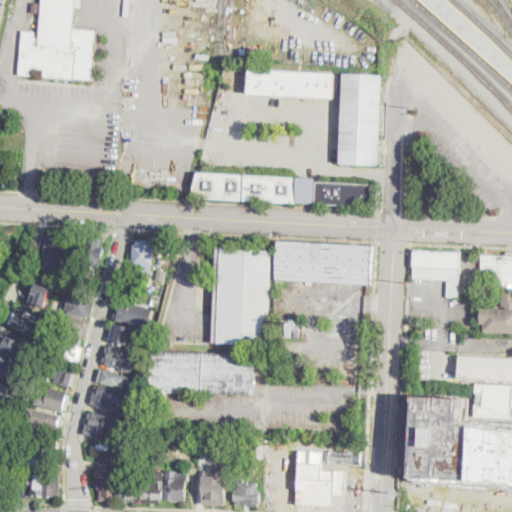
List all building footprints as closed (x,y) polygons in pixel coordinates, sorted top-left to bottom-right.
[(94,79),(97,28),(74,27),(76,6),(83,6),(83,0),(42,0),(41,33),(22,32),(20,74),(32,74),(33,66),(45,67),(44,76),(94,79)] [(335,98),(335,99),(249,94),(251,69),(336,74),(335,98)] [(380,152),(380,166),(341,164),(344,90),(338,90),(339,73),(345,73),(345,74),(383,76),(380,152)] [(198,173),(298,178),(298,177),(317,178),(317,181),(375,184),(374,206),(297,202),(297,203),(245,201),(245,200),(192,198),(198,173)] [(64,234),(64,238),(66,238),(62,267),(44,265),(47,236),(49,236),(50,232),(64,234)] [(85,234),(83,254),(73,253),(74,233),(85,234)] [(105,238),(105,243),(108,244),(106,263),(95,262),(95,265),(85,264),(87,241),(91,241),(91,237),(105,238)] [(152,245),(152,246),(154,246),(154,265),(151,265),(150,273),(142,272),(142,268),(135,268),(135,264),(133,264),(134,245),(136,245),(137,240),(153,241),(152,245)] [(374,246),(372,284),(277,280),(279,241),(374,246)] [(270,334),(269,345),(214,343),(218,248),(274,251),(270,334)] [(461,272),(459,298),(447,297),(448,281),(414,279),(415,267),(413,267),(414,249),(462,252),(461,272)] [(511,252),(511,332),(485,332),(485,324),(481,324),(482,308),(502,308),(502,286),(482,285),(483,255),(507,256),(507,252),(511,252)] [(93,291),(81,288),(83,280),(95,282),(93,291)] [(53,287),(46,308),(35,305),(39,292),(35,291),(38,281),(53,287)] [(74,294),(93,298),(88,318),(69,314),(70,311),(68,310),(71,296),(74,296),(74,294)] [(122,302),(147,308),(142,329),(134,327),(135,326),(117,321),(118,319),(114,318),(118,302),(121,303),(122,302)] [(18,312),(40,322),(35,334),(13,324),(18,312)] [(91,323),(87,339),(83,338),(82,340),(72,338),(74,330),(62,327),(65,314),(88,320),(87,322),(91,323)] [(294,327),(294,329),(293,329),(293,336),(286,336),(286,322),(293,322),(293,327),(294,327)] [(116,324),(143,330),(141,338),(145,339),(142,351),(111,344),(112,341),(109,341),(112,325),(116,326),(116,324)] [(8,334),(30,344),(24,356),(2,346),(8,334)] [(63,341),(81,346),(81,348),(85,349),(81,364),(77,363),(76,365),(57,360),(58,358),(56,357),(59,342),(62,343),(63,341)] [(111,345),(137,352),(132,373),(124,371),(124,369),(106,365),(106,363),(103,362),(107,347),(110,347),(111,345)] [(256,378),(255,396),(169,393),(167,438),(151,438),(153,392),(151,392),(153,350),(257,354),(256,378)] [(300,365),(293,358),(300,351),(307,359),(300,365)] [(0,353),(20,363),(15,375),(0,368),(0,353)] [(511,357),(511,381),(459,379),(460,357),(460,355),(511,357)] [(268,372),(257,372),(257,359),(269,359),(268,372)] [(74,366),(74,367),(77,368),(73,384),(69,384),(68,385),(61,383),(58,382),(54,381),(56,377),(48,375),(52,360),(74,366)] [(128,376),(126,387),(119,385),(118,388),(101,383),(104,370),(128,376)] [(6,400),(0,397),(0,380),(13,386),(6,400)] [(511,418),(476,415),(477,383),(511,384),(511,418)] [(129,393),(127,401),(122,400),(119,411),(113,409),(113,411),(92,406),(97,385),(129,393)] [(72,396),(70,406),(68,411),(64,410),(64,412),(38,405),(40,397),(44,398),(47,387),(68,393),(68,395),(72,396)] [(136,396),(135,402),(128,400),(130,394),(136,396)] [(420,394),(416,484),(511,487),(511,421),(469,420),(470,397),(420,394)] [(66,415),(63,426),(48,423),(37,422),(36,423),(25,420),(29,406),(66,415)] [(114,424),(111,437),(101,434),(101,437),(85,434),(90,412),(112,417),(111,424),(114,424)] [(60,436),(59,448),(31,447),(31,434),(60,436)] [(140,441),(129,447),(127,443),(137,437),(140,441)] [(222,453),(220,453),(210,453),(207,453),(207,444),(212,444),(222,445),(222,453)] [(57,462),(56,465),(52,464),(52,467),(22,465),(23,449),(57,451),(57,462)] [(320,459),(320,465),(326,465),(326,469),(346,470),(346,473),(351,473),(351,489),(348,489),(348,496),(335,496),(334,506),(298,505),(298,492),(300,463),(304,463),(304,457),(320,457),(320,459)] [(12,468),(12,475),(4,475),(3,491),(0,491),(0,465),(12,466),(12,468)] [(117,469),(115,501),(101,501),(101,488),(98,488),(99,469),(117,469)] [(165,472),(163,500),(142,499),(144,470),(165,472)] [(188,473),(186,505),(165,504),(167,471),(188,473)] [(224,475),(222,506),(214,506),(210,505),(204,505),(204,500),(202,500),(204,473),(205,473),(224,474),(224,475)] [(61,487),(61,496),(33,495),(33,482),(27,482),(27,474),(61,474),(61,487)] [(140,479),(139,499),(136,499),(136,502),(129,501),(126,501),(121,501),(121,498),(118,498),(119,479),(140,479)] [(259,491),(262,491),(261,507),(237,505),(237,502),(234,502),(235,491),(239,491),(239,482),(259,483),(258,491),(259,491)]
